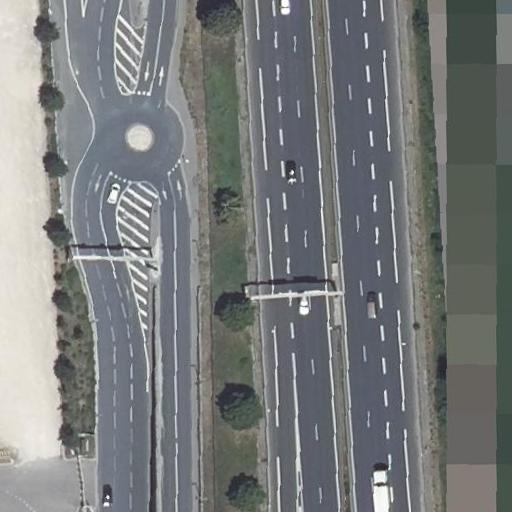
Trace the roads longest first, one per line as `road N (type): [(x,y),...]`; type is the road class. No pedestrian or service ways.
road 1 (trunk): [(373,511),(344,0)]
road 2 (trunk): [(122,511),(120,327),(92,209),(95,186),(120,151)]
road 3 (residential): [(152,157),(172,205),(172,511)]
road 4 (trunk): [(292,0),(311,348)]
road 5 (trunk): [(311,348),(286,385),(287,511)]
road 6 (trunk): [(311,348),(320,511)]
